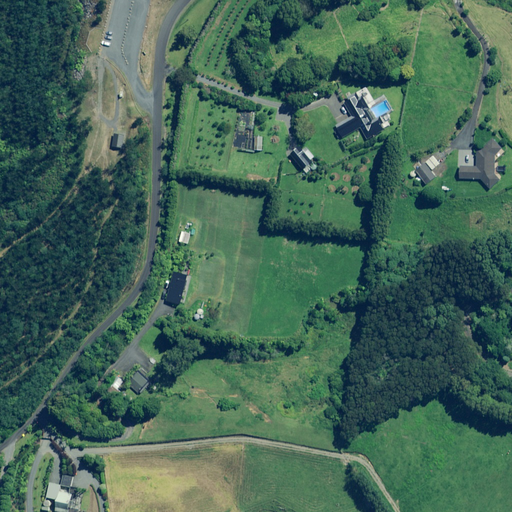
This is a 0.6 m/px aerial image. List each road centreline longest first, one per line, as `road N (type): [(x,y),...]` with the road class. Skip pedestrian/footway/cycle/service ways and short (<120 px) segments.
road 1 (residential): [(0,448),(143,280),(154,229),(162,40),(181,0)]
road 2 (unknown): [(457,0),(485,50),(464,141)]
road 3 (track): [(511,268),(475,295),(459,321),(511,367)]
